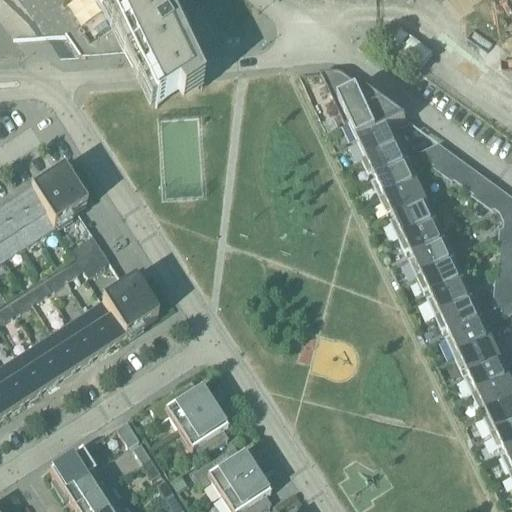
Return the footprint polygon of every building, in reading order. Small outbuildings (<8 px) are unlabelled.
[(19,0),(60,61),(120,56),(129,74),(148,115),(154,111),(154,112),(176,98),(181,106),(202,93),(198,85),(190,69),(176,38),(187,31),(172,0),(19,0)] [(321,78),(343,125),(382,107),(343,78),(341,77),(338,76),(335,76),(321,78)] [(349,127),(359,147),(392,132),(406,125),(382,107),(343,125),(345,129),(349,127)] [(406,125),(392,132),(394,137),(410,129),(411,128),(406,125)] [(359,147),(367,165),(367,166),(400,150),(394,137),(392,132),(359,147)] [(418,158),(424,162),(444,153),(438,148),(437,149),(418,158)] [(373,178),(376,185),(409,170),(400,150),(367,166),(367,165),(363,167),(369,180),(373,178)] [(444,153),(424,162),(430,167),(450,158),(451,157),(444,153)] [(445,177),(448,183),(448,184),(451,186),(469,178),(464,168),(445,177)] [(372,187),(382,207),(419,189),(409,170),(376,185),(372,187)] [(35,194),(58,230),(85,212),(82,207),(82,206),(62,176),(35,194)] [(458,187),(463,191),(484,181),(478,177),(477,178),(458,187)] [(484,181),(463,191),(470,196),(490,187),(491,186),(484,181)] [(391,217),(395,224),(428,209),(419,189),(382,207),(387,219),(391,217)] [(20,208),(41,241),(58,230),(35,194),(17,205),(20,208)] [(2,219),(23,252),(41,241),(20,208),(17,205),(0,216),(2,219)] [(391,226),(400,246),(437,228),(428,209),(395,224),(391,226)] [(511,209),(499,216),(501,221),(511,216),(511,209)] [(0,216),(0,253),(6,263),(23,252),(2,219),(0,216)] [(511,216),(501,221),(505,228),(511,224),(511,216)] [(410,256),(413,263),(446,248),(437,228),(400,246),(406,258),(410,256)] [(86,245),(69,256),(74,263),(91,252),(86,245)] [(409,265),(418,285),(456,267),(446,248),(413,263),(409,265)] [(98,252),(79,265),(90,281),(104,272),(99,266),(105,262),(98,252)] [(511,256),(500,263),(499,271),(511,264),(511,256)] [(511,264),(499,271),(498,279),(511,272),(511,264)] [(79,265),(71,270),(77,280),(82,276),(87,283),(90,281),(79,265)] [(428,295),(432,302),(465,287),(456,267),(418,285),(424,297),(428,295)] [(71,270),(62,276),(68,286),(77,280),(71,270)] [(62,276),(54,281),(60,291),(68,286),(62,276)] [(54,281),(45,287),(51,297),(60,291),(54,281)] [(133,286),(104,305),(127,341),(157,322),(137,292),(133,286)] [(45,287),(36,292),(43,302),(51,297),(45,287)] [(427,304),(437,324),(474,307),(465,287),(432,302),(427,304)] [(36,292),(28,298),(34,308),(43,302),(36,292)] [(28,298),(19,303),(25,313),(34,308),(28,298)] [(19,303),(11,309),(17,319),(25,313),(19,303)] [(447,334),(450,341),(450,342),(511,312),(511,304),(480,320),(474,307),(437,324),(443,336),(447,334)] [(104,305),(87,316),(110,352),(127,341),(104,305)] [(11,309),(2,314),(8,324),(17,319),(11,309)] [(446,343),(455,363),(492,345),(486,332),(509,321),(511,320),(511,319),(511,312),(450,342),(450,341),(446,343)] [(2,314),(0,315),(0,329),(8,324),(2,314)] [(87,316),(70,327),(93,363),(110,352),(87,316)] [(70,327),(53,338),(76,374),(93,363),(70,327)] [(53,338),(36,349),(59,385),(76,374),(53,338)] [(465,373),(468,380),(469,381),(511,360),(511,352),(499,359),(492,345),(455,363),(461,375),(465,373)] [(36,349),(19,360),(42,396),(59,385),(36,349)] [(19,360),(1,372),(25,408),(42,396),(19,360)] [(464,382),(474,402),(511,385),(505,371),(511,367),(511,360),(469,381),(468,380),(464,382)] [(1,372),(0,372),(0,407),(7,419),(25,408),(1,372)] [(484,412),(487,419),(487,420),(511,407),(511,386),(511,385),(474,402),(480,414),(484,412)] [(168,421),(177,436),(214,412),(204,398),(200,401),(190,386),(149,413),(159,429),(160,429),(159,427),(168,421)] [(483,421),(492,441),(511,431),(511,407),(487,420),(487,419),(483,421)] [(214,412),(177,436),(191,457),(192,456),(191,455),(195,453),(200,462),(228,444),(218,430),(223,427),(214,412)] [(138,446),(126,428),(115,435),(127,453),(138,446)] [(502,452),(505,458),(506,459),(511,455),(511,431),(492,441),(498,454),(502,452)] [(159,479),(140,450),(132,455),(151,485),(159,479)] [(210,487),(220,502),(256,478),(247,464),(242,467),(233,452),(191,479),(201,495),(202,494),(201,493),(210,487)] [(49,487),(56,497),(93,473),(81,454),(80,455),(81,457),(50,476),(49,475),(48,475),(54,485),(51,487),(51,486),(49,487)] [(501,460),(511,480),(511,479),(511,455),(506,459),(505,458),(501,460)] [(67,503),(72,511),(76,511),(106,493),(93,473),(56,497),(63,507),(64,506),(64,505),(67,503)] [(256,478),(220,502),(226,511),(267,511),(270,510),(261,496),(266,493),(256,478)] [(180,511),(163,486),(155,491),(168,511),(180,511)] [(76,511),(115,511),(117,511),(106,493),(76,511)]
